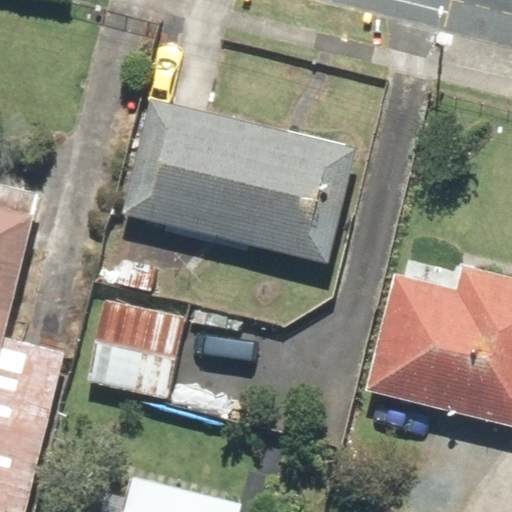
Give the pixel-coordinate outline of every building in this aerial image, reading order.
[(155,91),(121,215),(322,269),(356,145),(155,91)] [(0,511),(43,511),(82,350),(23,336),(58,190),(0,176),(0,511)] [(452,273),(401,260),(366,388),(511,427),(511,268),(457,254),(452,273)] [(202,322),(110,298),(90,373),(183,397),(202,322)] [(258,511),(261,503),(110,468),(100,511),(258,511)]
